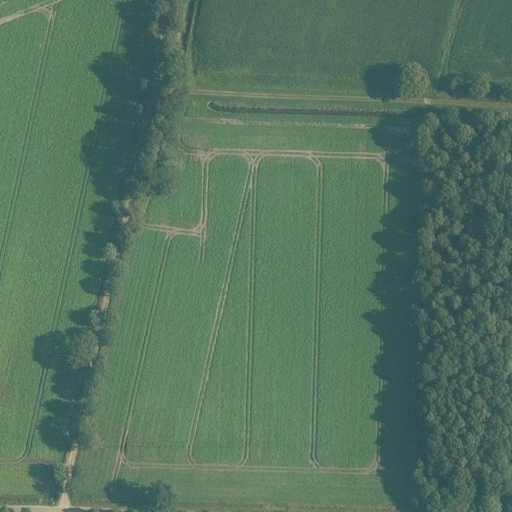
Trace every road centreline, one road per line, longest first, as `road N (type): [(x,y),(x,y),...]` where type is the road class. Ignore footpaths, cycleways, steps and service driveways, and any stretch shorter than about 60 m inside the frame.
road 1 (track): [(170,0),(62,511)]
road 2 (track): [(511,106),(151,89)]
